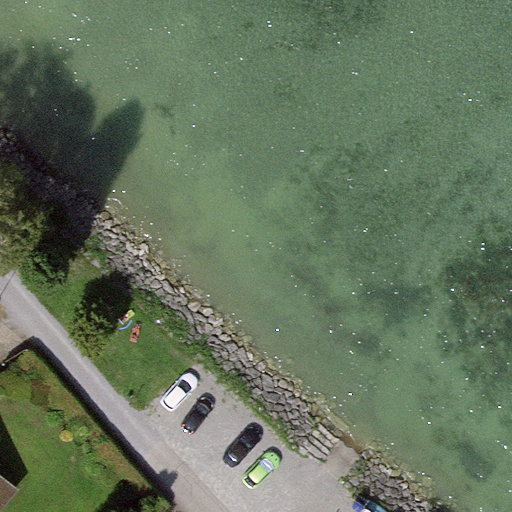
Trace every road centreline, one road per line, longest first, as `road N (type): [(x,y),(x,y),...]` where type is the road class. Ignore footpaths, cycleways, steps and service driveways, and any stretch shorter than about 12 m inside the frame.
road 1 (track): [(127,424),(0,278)]
road 2 (residential): [(210,511),(127,424)]
